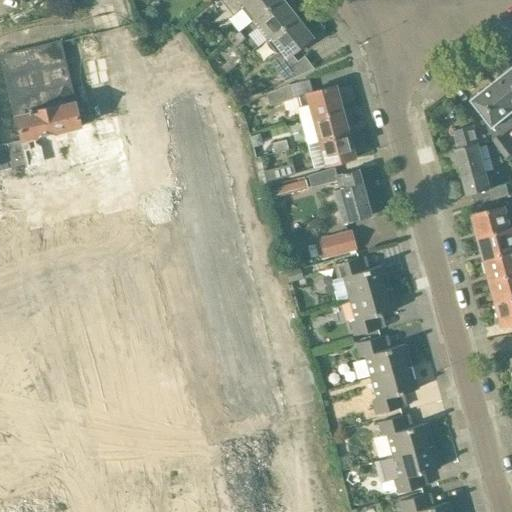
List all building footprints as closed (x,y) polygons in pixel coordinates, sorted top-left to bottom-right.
[(220,0),(233,16),(241,9),(250,21),(276,0),(220,0)] [(281,0),(276,0),(250,21),(265,41),(295,17),(281,0)] [(295,17),(265,41),(275,54),(267,59),(285,82),(297,76),(289,67),(297,61),(290,53),(311,37),(295,17)] [(238,31),(228,40),(234,47),(245,39),(238,31)] [(0,54),(0,64),(18,139),(80,125),(60,40),(0,54)] [(174,77),(147,84),(152,107),(188,98),(183,77),(196,74),(192,59),(170,65),(174,77)] [(511,66),(493,82),(511,105),(511,66)] [(511,105),(493,82),(471,99),(492,127),(494,126),(500,134),(501,133),(502,135),(511,126),(511,105)] [(265,94),(268,106),(293,99),(288,83),(265,94)] [(305,95),(298,97),(301,107),(308,105),(311,117),(341,109),(334,85),(304,93),(305,95)] [(221,91),(210,93),(211,101),(223,98),(221,91)] [(188,98),(152,107),(157,129),(193,121),(188,98)] [(347,133),(341,109),(311,117),(317,141),(347,133)] [(193,121),(157,129),(163,152),(190,146),(193,159),(217,153),(214,139),(198,142),(193,121)] [(476,124),(454,130),(458,147),(454,148),(467,195),(488,189),(484,175),(488,174),(480,146),(489,139),(476,124)] [(354,157),(347,133),(317,141),(324,165),(354,157)] [(492,140),(507,158),(511,154),(511,146),(502,135),(501,133),(492,140)] [(274,151),(288,148),(285,138),(271,142),(274,151)] [(18,139),(0,144),(0,171),(25,165),(18,139)] [(262,171),(265,182),(280,178),(294,174),(291,163),(262,171)] [(369,215),(356,168),(341,173),(335,174),(333,167),(306,175),(310,187),(335,179),(338,188),(332,190),(341,223),(369,215)] [(200,191),(173,197),(179,221),(221,211),(216,189),(225,187),(222,173),(197,178),(200,191)] [(494,187),(497,199),(511,195),(509,183),(494,187)] [(40,232),(0,241),(0,280),(86,260),(84,249),(94,247),(90,233),(92,233),(91,227),(89,227),(86,215),(88,214),(85,204),(84,204),(82,198),(84,198),(83,194),(81,195),(80,189),(81,188),(81,185),(31,197),(40,232)] [(511,203),(472,214),(478,237),(511,227),(511,203)] [(221,211),(179,221),(184,244),(211,237),(214,250),(239,245),(235,230),(226,232),(221,211)] [(316,235),(322,256),(353,248),(347,227),(316,235)] [(511,227),(478,237),(484,259),(511,251),(511,227)] [(511,251),(484,259),(490,281),(511,274),(511,251)] [(334,264),(338,278),(342,277),(348,298),(389,287),(383,265),(362,270),(358,257),(334,264)] [(221,278),(194,284),(199,306),(200,307),(241,298),(236,276),(246,274),(242,259),(218,265),(221,278)] [(511,274),(490,281),(496,302),(511,297),(511,274)] [(104,285),(83,290),(91,327),(113,321),(104,285)] [(389,287),(348,298),(354,320),(350,321),(354,335),(378,328),(374,315),(395,309),(389,287)] [(83,290),(62,295),(70,332),(91,327),(83,290)] [(42,300),(40,300),(49,334),(48,335),(48,337),(70,332),(62,295),(42,300)] [(511,297),(496,302),(502,325),(511,321),(511,297)] [(41,298),(19,303),(28,339),(48,335),(49,334),(40,300),(42,300),(41,298)] [(199,306),(195,307),(200,332),(232,324),(235,337),(259,331),(256,317),(246,319),(241,298),(200,307),(199,306)] [(19,303),(0,307),(0,316),(7,345),(28,339),(19,303)] [(356,343),(359,356),(364,355),(370,377),(411,366),(404,343),(383,349),(380,336),(356,343)] [(241,365),(215,371),(220,394),(262,384),(257,363),(266,360),(263,346),(238,352),(241,365)] [(119,351),(107,354),(109,362),(121,359),(119,351)] [(88,352),(76,355),(78,363),(90,360),(88,352)] [(76,355),(63,358),(65,366),(78,363),(76,355)] [(123,360),(87,368),(92,390),(128,382),(123,360)] [(46,362),(34,365),(36,373),(48,370),(46,362)] [(34,365),(22,368),(24,376),(36,373),(34,365)] [(411,366),(370,377),(376,399),(372,400),(375,414),(400,407),(396,394),(417,388),(411,366)] [(128,382),(92,390),(97,411),(133,403),(128,382)] [(262,384),(220,394),(226,417),(252,411),(255,424),(280,418),(276,404),(267,406),(262,384)] [(61,385),(54,387),(57,399),(64,397),(61,385)] [(133,403),(97,411),(102,432),(138,424),(133,403)] [(68,406),(59,408),(62,420),(71,418),(68,406)] [(376,437),(382,456),(391,454),(392,456),(433,444),(426,422),(405,428),(402,415),(377,421),(381,435),(376,437)] [(71,418),(62,420),(65,432),(73,430),(71,418)] [(138,424),(102,432),(107,453),(143,445),(138,424)] [(262,451),(235,458),(241,481),(282,471),(277,449),(287,447),(283,433),(259,439),(262,451)] [(397,492),(421,486),(418,473),(439,467),(433,444),(392,456),(398,477),(393,479),(397,492)] [(143,445),(107,453),(112,474),(148,466),(143,445)] [(78,448),(69,450),(72,462),(81,460),(78,448)] [(81,460),(72,462),(75,474),(84,472),(81,460)] [(148,466),(112,474),(117,495),(153,487),(148,466)] [(282,471),(241,481),(246,504),(273,498),(276,511),(300,505),(297,490),(288,493),(282,471)] [(153,487),(117,495),(121,511),(146,511),(159,509),(153,487)] [(88,490),(79,492),(82,504),(91,502),(88,490)] [(451,511),(448,501),(427,507),(423,493),(399,500),(402,511),(451,511)] [(93,511),(91,502),(82,504),(84,511),(93,511)]
